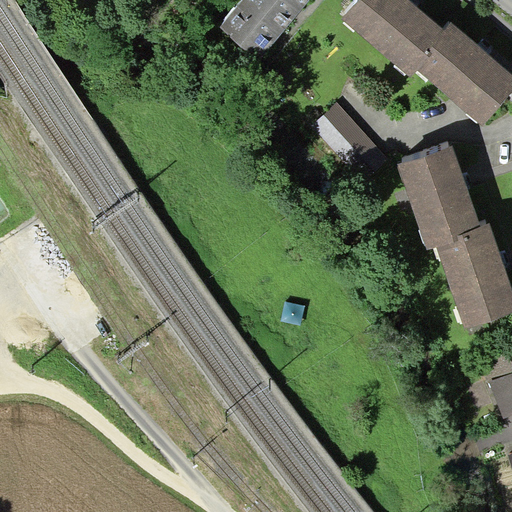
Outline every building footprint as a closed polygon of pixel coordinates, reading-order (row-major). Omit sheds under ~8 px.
[(280,35),(300,11),(287,0),(242,0),(240,3),(280,35)] [(287,0),(300,11),(309,0),(287,0)] [(444,31),(407,0),(357,0),(342,19),(411,77),(417,70),(432,53),(428,50),(444,31)] [(260,60),(280,35),(240,3),(220,28),(260,60)] [(432,53),(417,70),(482,125),(511,89),(511,75),(450,23),(444,31),(428,50),(432,53)] [(387,158),(338,102),(311,125),(361,181),(387,158)] [(453,146),(398,165),(428,249),(437,246),(435,243),(481,227),(453,146)] [(435,243),(437,246),(462,320),(463,320),(466,326),(511,310),(511,288),(489,224),(481,227),(435,243)] [(486,383),(489,382),(511,373),(511,359),(507,345),(476,356),(486,383)] [(511,373),(489,382),(503,419),(511,416),(511,373)]
